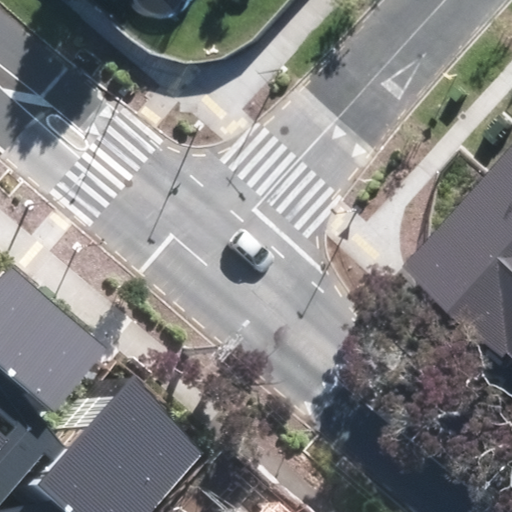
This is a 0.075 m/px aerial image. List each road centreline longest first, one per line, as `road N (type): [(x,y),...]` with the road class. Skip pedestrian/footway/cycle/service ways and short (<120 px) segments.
road 1 (secondary): [(507,511),(216,258)]
road 2 (residential): [(216,258),(443,0)]
road 3 (secondary): [(216,258),(0,76)]
